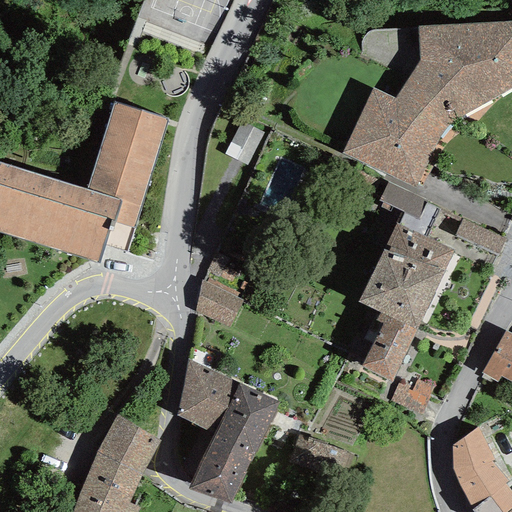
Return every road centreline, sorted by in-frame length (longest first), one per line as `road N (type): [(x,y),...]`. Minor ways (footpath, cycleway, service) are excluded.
road 1 (residential): [(253,0),(194,124),(175,292)]
road 2 (residential): [(175,292),(184,337),(170,470),(195,499),(233,511)]
road 3 (residential): [(511,294),(441,428),(455,511)]
road 4 (residential): [(175,292),(106,283),(79,290),(0,370)]
